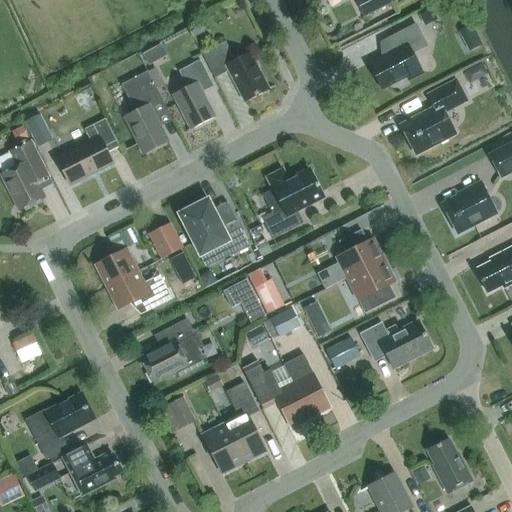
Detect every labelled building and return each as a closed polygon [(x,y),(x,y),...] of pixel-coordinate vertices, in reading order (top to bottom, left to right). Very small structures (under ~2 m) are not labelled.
[(356,0),(365,16),(391,3),(389,0),(356,0)] [(432,9),(419,16),(425,27),(438,20),(432,9)] [(200,22),(188,28),(193,38),(205,32),(200,22)] [(398,51),(370,66),(382,91),(407,78),(409,82),(424,75),(413,55),(428,47),(417,26),(392,38),(398,51)] [(246,103),(269,91),(251,54),(236,62),(226,42),(203,55),(216,79),(230,72),(246,103)] [(180,72),(188,89),(174,96),(192,130),(215,118),(203,93),(214,87),(201,61),(180,72)] [(168,111),(148,72),(122,86),(136,113),(125,119),(144,155),(169,142),(156,117),(168,111)] [(435,108),(401,126),(416,157),(456,136),(445,115),(468,103),(457,81),(428,96),(435,108)] [(53,140),(41,114),(24,122),(37,148),(53,140)] [(57,160),(70,186),(114,164),(108,153),(120,147),(106,120),(85,130),(91,142),(57,160)] [(28,140),(23,130),(12,136),(17,146),(28,140)] [(511,141),(488,154),(501,180),(511,173),(511,141)] [(2,176),(21,211),(45,199),(35,180),(47,173),(32,142),(11,153),(18,167),(2,176)] [(324,198),(310,171),(289,182),(283,172),(268,179),(283,209),(263,220),(273,239),(303,224),(297,212),(324,198)] [(481,183),(464,192),(465,194),(442,206),(457,234),(497,214),(481,183)] [(227,242),(234,256),(250,247),(236,221),(221,228),(207,201),(181,215),(201,255),(227,242)] [(162,260),(183,249),(171,224),(149,235),(162,260)] [(362,231),(339,242),(345,254),(337,258),(348,280),(384,261),(373,240),(368,242),(362,231)] [(499,252),(511,246),(511,237),(496,244),(499,252)] [(511,248),(498,255),(500,258),(476,271),(488,294),(503,286),(504,289),(511,285),(511,248)] [(96,266),(106,288),(139,272),(128,250),(96,266)] [(395,283),(384,261),(348,280),(365,314),(396,299),(390,286),(395,283)] [(272,265),(256,273),(275,309),(291,301),(272,265)] [(196,279),(189,267),(177,273),(183,285),(196,279)] [(160,276),(145,284),(139,272),(106,288),(118,310),(139,299),(146,313),(172,300),(160,276)] [(224,291),(232,308),(242,303),(247,313),(261,306),(256,296),(247,279),(224,291)] [(280,339),(302,327),(292,308),(270,319),(263,323),(271,338),(277,334),(280,339)] [(324,317),(311,323),(318,338),(331,331),(324,317)] [(177,378),(204,364),(204,363),(200,365),(192,350),(201,345),(196,334),(195,335),(188,321),(156,337),(156,338),(162,335),(168,346),(141,360),(154,383),(176,372),(178,376),(177,377),(177,378)] [(432,348),(419,323),(389,338),(382,323),(360,335),(373,361),(385,354),(393,369),(432,348)] [(261,326),(247,333),(254,346),(268,339),(261,326)] [(42,332),(17,343),(22,355),(48,344),(42,332)] [(325,351),(336,370),(361,356),(351,337),(325,351)] [(293,383),(311,419),(331,409),(304,355),(284,365),(293,383)] [(259,363),(243,371),(264,410),(278,403),(291,429),(311,419),(293,383),(280,390),(270,371),(264,374),(259,363)] [(208,381),(205,383),(210,393),(214,391),(208,381)] [(239,418),(225,425),(244,463),(266,452),(248,417),(259,412),(245,383),(226,393),(239,418)] [(81,394),(46,412),(55,429),(36,439),(47,460),(68,449),(62,437),(95,420),(81,394)] [(169,406),(181,429),(195,422),(183,399),(169,406)] [(244,463),(225,425),(203,436),(222,474),(244,463)] [(472,481),(458,454),(457,455),(449,440),(428,452),(435,466),(434,467),(448,494),(472,481)] [(106,458),(105,456),(94,461),(87,447),(63,459),(71,473),(60,479),(53,464),(28,477),(35,491),(60,479),(71,473),(83,496),(117,479),(115,477),(122,473),(113,455),(106,458)] [(425,466),(412,473),(419,485),(431,479),(425,466)] [(0,481),(0,506),(1,509),(25,497),(15,474),(0,481)] [(361,491),(362,493),(368,490),(375,504),(378,502),(382,511),(403,511),(411,508),(394,476),(396,475),(395,474),(361,491)] [(31,502),(36,511),(44,511),(47,511),(40,498),(31,502)]
